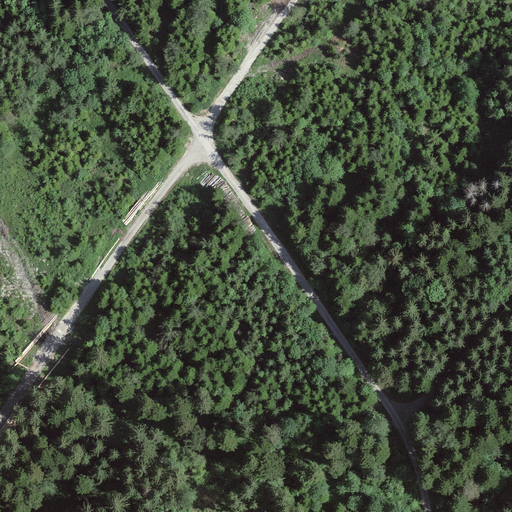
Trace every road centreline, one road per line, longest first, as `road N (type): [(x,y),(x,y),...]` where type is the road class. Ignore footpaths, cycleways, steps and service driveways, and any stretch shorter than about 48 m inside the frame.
road 1 (track): [(426,511),(401,427),(102,0)]
road 2 (track): [(0,428),(295,0)]
road 3 (track): [(401,427),(511,304)]
